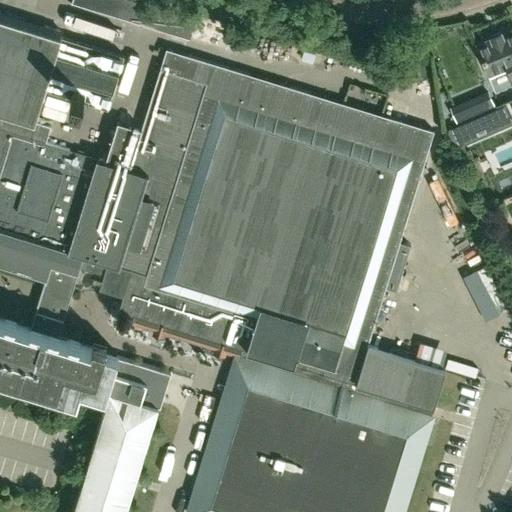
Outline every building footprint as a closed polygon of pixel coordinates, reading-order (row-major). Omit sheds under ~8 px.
[(72,0),(72,2),(170,33),(188,39),(195,19),(131,0),(72,0)] [(225,20),(231,4),(220,0),(207,0),(203,13),(225,20)] [(0,376),(63,397),(76,400),(79,388),(89,391),(105,396),(106,391),(109,392),(88,465),(94,466),(87,490),(81,488),(73,511),(126,511),(129,502),(123,501),(130,477),(136,479),(157,406),(161,407),(162,402),(172,373),(172,372),(118,355),(105,351),(106,346),(94,343),(93,347),(83,344),(59,337),(81,264),(105,272),(104,276),(107,281),(117,284),(126,287),(119,310),(135,315),(136,311),(227,339),(242,344),(241,348),(242,348),(240,357),(236,356),(187,511),(399,511),(432,407),(445,368),(443,367),(416,359),(367,344),(385,286),(397,290),(411,245),(399,241),(434,130),(167,47),(142,127),(118,120),(106,160),(100,158),(99,162),(87,159),(89,152),(79,149),(77,155),(69,153),(70,149),(46,141),(51,125),(37,121),(46,89),(107,107),(122,56),(62,38),(56,36),(57,31),(42,27),(41,32),(28,28),(21,26),(0,19),(0,376)] [(511,30),(501,35),(500,32),(499,33),(500,34),(492,37),(492,36),(491,36),(492,39),(477,45),(489,74),(507,66),(511,79),(511,30)] [(457,122),(472,116),(466,102),(451,108),(457,122)] [(511,122),(511,118),(505,103),(482,114),(490,132),(511,122)] [(454,141),(458,143),(463,141),(465,144),(476,139),(468,120),(448,129),(448,133),(450,138),(454,141)]
